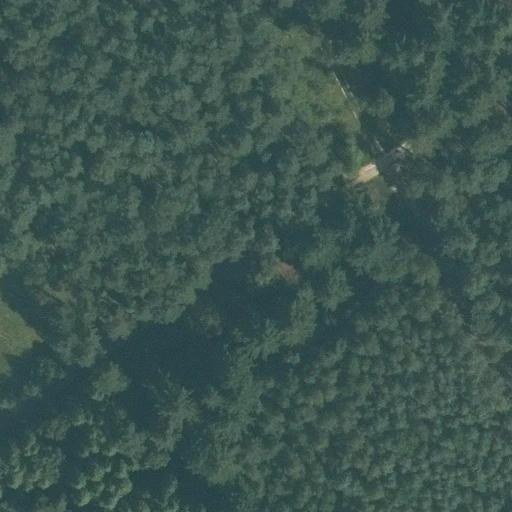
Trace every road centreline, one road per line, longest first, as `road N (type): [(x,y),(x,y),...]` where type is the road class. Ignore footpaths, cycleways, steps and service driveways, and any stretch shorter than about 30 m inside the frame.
road 1 (track): [(0,415),(511,80)]
road 2 (track): [(306,0),(511,396)]
